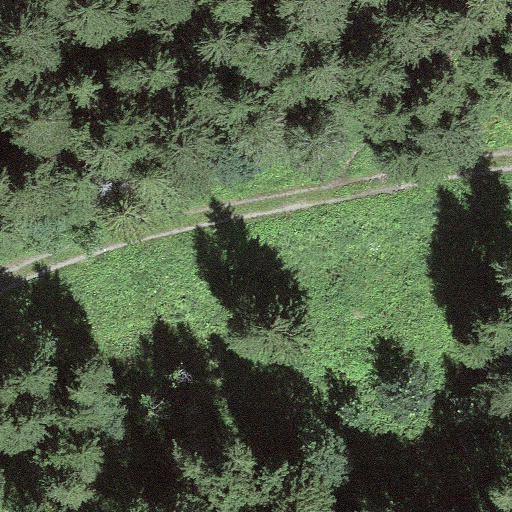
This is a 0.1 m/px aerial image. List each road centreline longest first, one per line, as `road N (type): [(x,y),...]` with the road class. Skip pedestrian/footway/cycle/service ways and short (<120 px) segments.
road 1 (track): [(0,289),(97,244),(357,187)]
road 2 (track): [(357,187),(511,166)]
